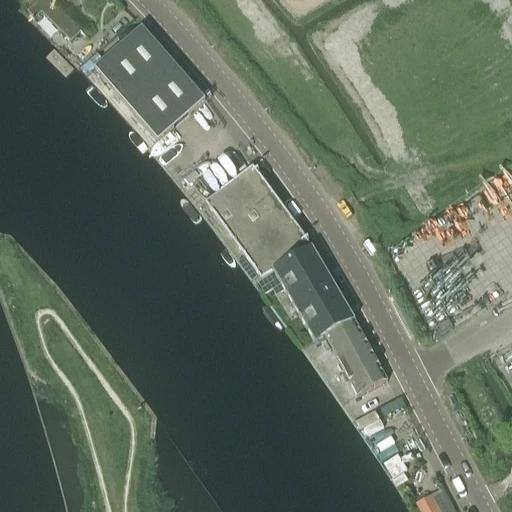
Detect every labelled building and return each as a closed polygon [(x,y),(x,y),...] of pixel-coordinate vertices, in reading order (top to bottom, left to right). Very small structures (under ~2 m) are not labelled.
[(46,0),(37,0),(26,11),(33,18),(40,12),(69,41),(78,32),(46,0)] [(204,103),(142,30),(94,71),(157,144),(204,103)] [(29,52),(37,52),(37,44),(29,44),(29,52)] [(312,251),(252,170),(220,194),(220,195),(205,206),(261,282),(272,275),(312,251)] [(354,323),(312,251),(272,275),(313,345),(324,339),(356,399),(386,383),(354,323)] [(437,511),(430,499),(417,506),(419,511),(437,511)]
